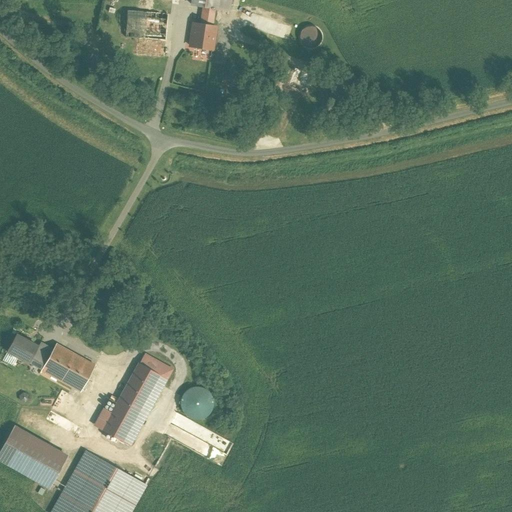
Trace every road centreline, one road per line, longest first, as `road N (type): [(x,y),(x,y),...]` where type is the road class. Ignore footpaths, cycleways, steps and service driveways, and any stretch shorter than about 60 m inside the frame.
road 1 (unclassified): [(0,33),(71,88),(153,134),(208,150),(294,149),(511,102)]
road 2 (unknown): [(57,329),(117,370),(90,413)]
